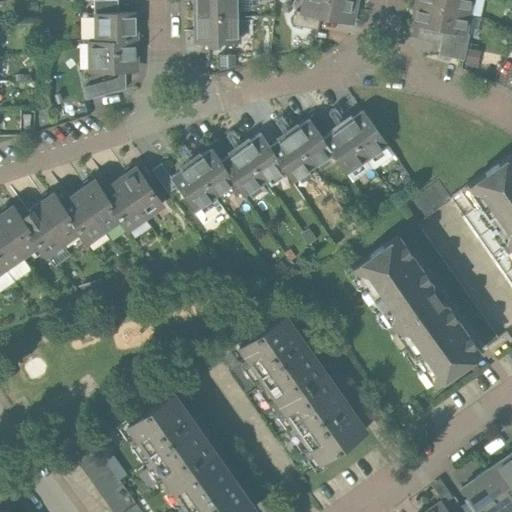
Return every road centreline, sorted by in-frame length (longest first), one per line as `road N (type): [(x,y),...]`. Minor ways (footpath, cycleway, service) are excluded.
road 1 (residential): [(169,108),(260,81),(375,66)]
road 2 (residential): [(356,511),(511,402)]
road 3 (residential): [(0,162),(169,108)]
road 4 (residential): [(375,66),(430,77),(511,114)]
